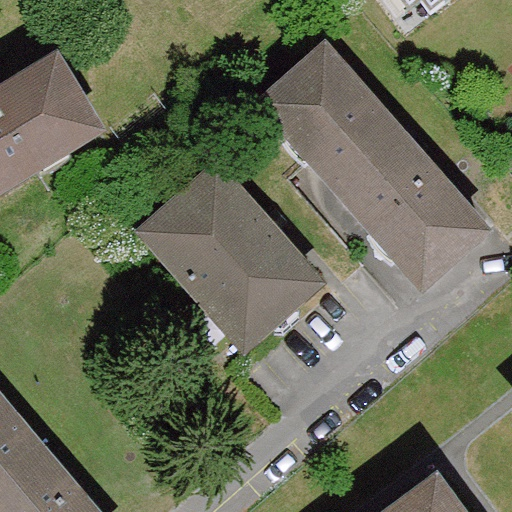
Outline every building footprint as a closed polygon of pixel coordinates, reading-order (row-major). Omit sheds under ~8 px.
[(384,0),(409,33),(453,0),(384,0)] [(251,100),(425,293),(486,238),(395,136),(313,46),(251,100)] [(0,193),(91,133),(41,57),(0,84),(0,193)] [(131,225),(247,350),(316,286),(256,221),(200,161),(131,225)] [(0,511),(88,511),(0,408),(0,511)] [(447,511),(407,460),(341,511),(340,511),(447,511)]
